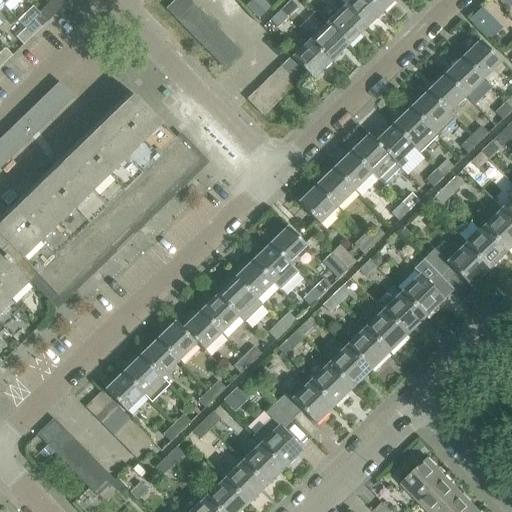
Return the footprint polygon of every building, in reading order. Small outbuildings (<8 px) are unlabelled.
[(46,23),(64,6),(58,0),(54,0),(38,16),(46,23)] [(175,18),(191,2),(188,0),(175,0),(166,9),(175,18)] [(382,12),(370,0),(349,0),(343,7),(365,30),(382,12)] [(395,0),(370,0),(382,12),(395,0)] [(511,0),(502,0),(511,8),(511,7),(511,0)] [(183,26),(199,11),(191,2),(175,18),(183,26)] [(286,20),(297,10),(289,2),(279,12),(286,20)] [(365,30),(343,7),(325,24),(347,47),(365,30)] [(480,9),(470,19),(477,26),(487,16),(480,9)] [(191,35),(208,19),(199,11),(183,26),(191,35)] [(276,30),(286,20),(279,12),(269,22),(276,30)] [(200,44),(216,28),(208,19),(191,35),(200,44)] [(31,37),(41,28),(33,20),(24,30),(31,37)] [(347,47),(325,24),(307,41),(329,64),(347,47)] [(208,53),(224,37),(216,28),(200,44),(208,53)] [(22,46),(31,37),(24,30),(15,38),(22,46)] [(216,61),(233,45),(224,37),(208,53),(216,61)] [(329,64),(307,41),(289,58),(305,75),(312,81),(329,64)] [(500,64),(477,41),(460,58),(482,81),(500,64)] [(224,70),(241,54),(233,45),(216,61),(224,70)] [(0,63),(2,65),(12,56),(4,49),(0,52),(0,63)] [(305,75),(289,58),(280,67),(296,83),(305,75)] [(482,81),(460,58),(442,75),(465,98),(482,81)] [(296,83),(280,67),(272,75),(288,92),(296,83)] [(288,92),(272,75),(263,84),(279,100),(288,92)] [(465,98),(442,75),(425,92),(447,115),(465,98)] [(53,118),(74,98),(59,82),(38,102),(53,118)] [(279,100),(263,84),(254,92),(270,109),(279,100)] [(55,296),(194,161),(127,92),(0,215),(0,258),(10,269),(24,283),(33,274),(55,296)] [(270,109),(254,92),(245,101),(261,117),(270,109)] [(453,121),(447,115),(425,92),(407,109),(429,132),(436,138),(453,121)] [(32,138),(53,118),(38,102),(17,123),(32,138)] [(501,121),(511,111),(504,103),(493,113),(501,121)] [(436,138),(429,132),(407,109),(390,126),(412,149),(418,155),(436,138)] [(502,145),(511,134),(511,119),(494,137),(502,145)] [(0,147),(11,159),(32,138),(17,123),(0,139),(0,147)] [(393,164),(399,170),(406,163),(402,159),(412,149),(390,126),(374,142),(381,149),(380,151),(393,164)] [(476,145),(486,135),(479,127),(469,137),(476,145)] [(393,164),(380,151),(381,149),(374,142),(366,134),(349,151),(371,174),(377,180),(393,164)] [(466,155),(476,145),(469,137),(458,147),(466,155)] [(486,160),(497,150),(489,142),(479,152),(486,160)] [(0,168),(11,159),(0,147),(0,168)] [(371,174),(349,151),(331,169),(353,191),(371,174)] [(476,170),(486,160),(479,152),(468,162),(476,170)] [(441,179),(451,169),(444,161),(433,171),(441,179)] [(353,191),(331,169),(313,186),(335,209),(353,191)] [(431,189),(441,179),(433,171),(423,181),(431,189)] [(450,196),(460,186),(452,178),(442,188),(450,196)] [(335,209),(313,186),(296,203),(318,226),(335,209)] [(439,206),(450,196),(442,188),(432,198),(439,206)] [(407,212),(418,202),(410,194),(400,204),(407,212)] [(511,196),(499,210),(511,222),(511,196)] [(397,222),(407,212),(400,204),(389,214),(397,222)] [(511,222),(499,210),(481,227),(506,253),(511,247),(511,222)] [(481,227),(462,245),(488,271),(506,253),(481,227)] [(307,251),(284,228),(267,245),(289,268),(307,251)] [(372,246),(382,236),(374,228),(364,238),(372,246)] [(361,256),(372,246),(364,238),(354,248),(361,256)] [(296,275),(289,268),(267,245),(249,262),(272,285),(278,292),(296,275)] [(423,261),(452,290),(452,291),(453,290),(457,294),(466,284),(470,288),(488,271),(462,245),(444,263),(433,251),(423,261)] [(354,263),(338,246),(329,255),(345,272),(354,263)] [(345,272),(329,255),(319,264),(336,281),(345,272)] [(0,306),(9,298),(24,283),(10,269),(0,258),(0,306)] [(364,278),(375,268),(368,261),(357,271),(364,278)] [(423,261),(413,270),(418,275),(399,293),(424,319),(444,300),(443,299),(452,290),(423,261)] [(272,285),(249,262),(232,279),(254,302),(272,285)] [(259,307),(254,302),(232,279),(214,296),(237,319),(242,324),(259,307)] [(318,298),(328,288),(321,280),(311,290),(318,298)] [(338,304),(349,294),(341,286),(331,296),(338,304)] [(308,308),(318,298),(311,290),(300,300),(308,308)] [(381,311),(406,337),(424,319),(399,293),(381,311)] [(237,319),(214,296),(197,313),(219,336),(237,319)] [(328,314),(338,304),(331,296),(320,306),(328,314)] [(388,355),(406,337),(381,311),(362,329),(388,355)] [(219,336),(197,313),(179,329),(195,346),(202,353),(219,336)] [(283,332),(294,322),(286,314),(276,324),(283,332)] [(195,346),(179,329),(173,322),(155,339),(177,363),(195,346)] [(301,340),(312,330),(304,322),(294,332),(301,340)] [(273,342),(283,332),(276,324),(265,334),(273,342)] [(369,373),(388,355),(362,329),(344,347),(369,373)] [(291,350),(301,340),(294,332),(277,349),(285,357),(291,350)] [(177,363),(155,339),(137,356),(160,380),(177,363)] [(351,390),(369,373),(344,347),(326,365),(351,390)] [(248,366),(259,356),(251,348),(241,358),(248,366)] [(167,387),(160,380),(137,356),(119,373),(142,397),(149,404),(167,387)] [(238,376),(248,366),(241,358),(230,368),(238,376)] [(307,383),(333,408),(351,390),(326,365),(307,383)] [(142,397),(119,373),(102,391),(124,414),(142,397)] [(333,408),(307,383),(302,377),(295,384),(300,390),(289,400),(284,396),(275,405),(291,422),(300,412),(314,426),(333,408)] [(213,400),(224,390),(216,382),(205,392),(213,400)] [(92,417),(109,400),(100,392),(84,408),(92,417)] [(203,410),(213,400),(205,392),(195,402),(203,410)] [(100,425),(117,409),(109,400),(92,417),(100,425)] [(302,452),(281,431),(291,422),(275,405),(265,415),(269,419),(251,437),(258,444),(283,470),(302,452)] [(109,434),(125,418),(117,409),(100,425),(109,434)] [(209,431),(219,421),(211,413),(201,423),(209,431)] [(178,434),(188,424),(181,417),(171,427),(178,434)] [(117,442),(134,426),(125,418),(109,434),(117,442)] [(52,420),(37,435),(46,445),(61,430),(63,428),(53,419),(52,420)] [(199,441),(209,431),(201,423),(191,433),(199,441)] [(125,451),(142,435),(134,426),(117,442),(125,451)] [(168,444),(178,434),(171,427),(160,437),(168,444)] [(53,455),(69,438),(61,430),(46,445),(44,446),(53,455)] [(134,460),(150,444),(142,435),(125,451),(134,460)] [(61,463),(78,447),(69,438),(53,455),(61,463)] [(283,470),(258,444),(239,462),(265,488),(283,470)] [(69,472),(86,455),(78,447),(61,463),(69,472)] [(172,467),(182,457),(174,449),(164,459),(172,467)] [(78,480),(95,464),(86,455),(69,472),(78,480)] [(162,477),(172,467),(164,459),(154,469),(162,477)] [(446,476),(429,459),(402,485),(419,502),(446,476)] [(265,488),(239,462),(221,480),(246,506),(265,488)] [(86,489),(103,472),(95,464),(78,480),(86,489)] [(95,497),(111,481),(103,472),(86,489),(95,497)] [(419,502),(428,511),(445,511),(463,494),(446,476),(419,502)] [(240,511),(246,506),(221,480),(202,498),(215,511),(240,511)] [(140,482),(129,493),(137,500),(145,492),(147,490),(140,482)] [(480,511),(463,494),(445,511),(480,511)] [(215,511),(202,498),(188,511),(215,511)]
